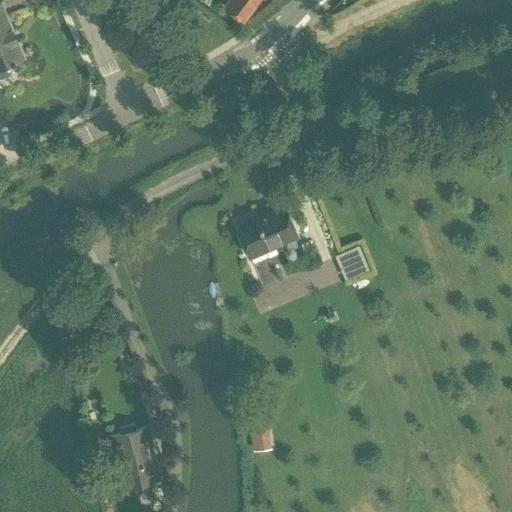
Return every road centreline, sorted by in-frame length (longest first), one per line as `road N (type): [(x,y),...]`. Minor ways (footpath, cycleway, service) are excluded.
road 1 (unclassified): [(275,59),(305,126),(170,185),(95,231)]
road 2 (track): [(95,231),(0,359)]
road 3 (tertiary): [(0,175),(132,112)]
road 4 (tertiary): [(132,112),(253,53)]
road 5 (residential): [(132,112),(81,0)]
